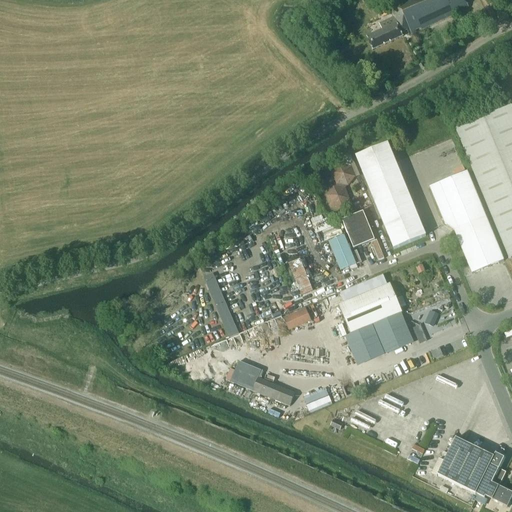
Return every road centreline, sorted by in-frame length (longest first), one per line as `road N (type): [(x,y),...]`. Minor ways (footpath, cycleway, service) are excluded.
road 1 (unclassified): [(511,25),(300,144),(161,248),(0,296)]
road 2 (unknown): [(477,331),(328,380),(294,383),(258,360),(235,302)]
road 3 (unclassified): [(477,331),(438,244),(362,276)]
